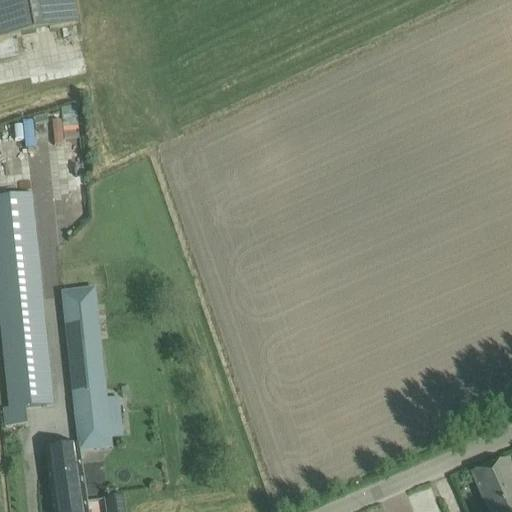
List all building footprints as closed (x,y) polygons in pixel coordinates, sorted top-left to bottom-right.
[(0,0),(0,40),(76,26),(70,0),(0,0)] [(31,194),(0,197),(0,318),(10,410),(4,411),(6,429),(28,427),(26,410),(53,407),(31,194)] [(94,289),(63,293),(69,347),(78,430),(109,426),(106,400),(104,383),(100,343),(99,336),(99,328),(94,289)] [(53,502),(85,497),(78,448),(46,452),(53,502)] [(487,511),(511,511),(511,471),(507,460),(472,475),(487,511)] [(87,511),(85,497),(53,502),(54,511),(87,511)] [(107,511),(124,511),(123,498),(106,500),(107,511)]
